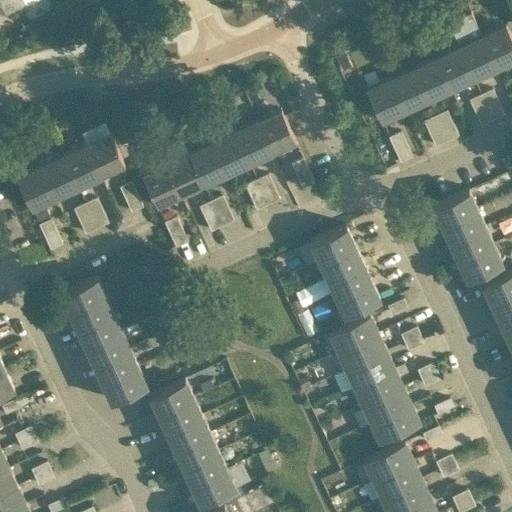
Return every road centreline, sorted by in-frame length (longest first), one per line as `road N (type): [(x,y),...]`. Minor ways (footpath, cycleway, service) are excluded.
road 1 (residential): [(511,464),(382,189)]
road 2 (residential): [(146,511),(125,467),(81,417),(17,279)]
road 3 (unclassified): [(0,91),(48,74),(217,47)]
road 4 (residential): [(358,196),(283,20)]
road 5 (residential): [(187,273),(358,196)]
road 6 (residential): [(382,189),(511,127)]
road 7 (residential): [(17,279),(46,275),(137,233)]
